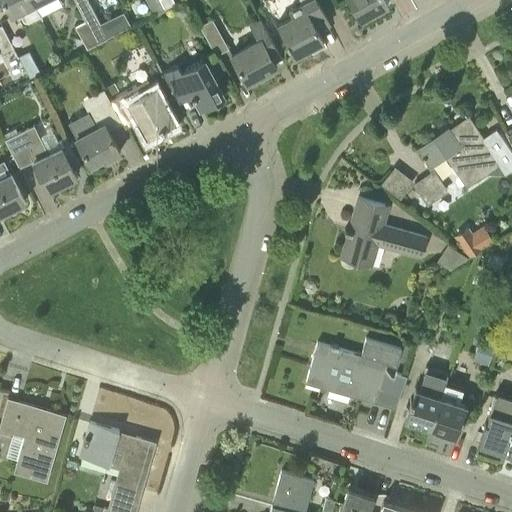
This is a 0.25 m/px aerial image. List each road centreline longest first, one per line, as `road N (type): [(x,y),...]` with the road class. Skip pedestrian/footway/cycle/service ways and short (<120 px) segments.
road 1 (residential): [(511,498),(204,401)]
road 2 (residential): [(236,130),(254,161),(258,205),(204,401)]
road 3 (residential): [(473,0),(236,130)]
road 4 (residential): [(0,261),(236,130)]
road 5 (residential): [(204,401),(0,328)]
